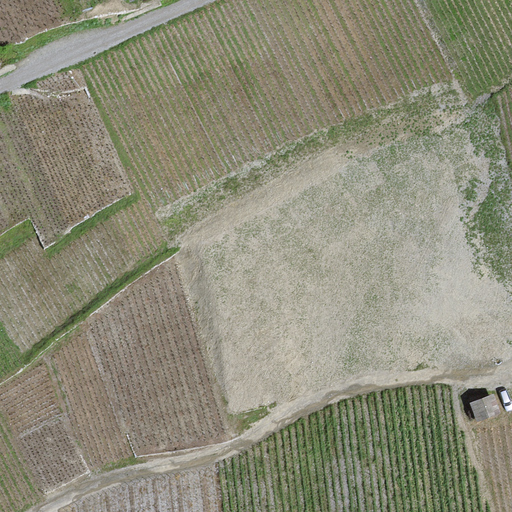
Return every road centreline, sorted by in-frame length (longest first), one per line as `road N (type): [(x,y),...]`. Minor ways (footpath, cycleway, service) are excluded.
road 1 (track): [(39,511),(84,488),(193,459),(394,381),(511,367)]
road 2 (track): [(0,84),(200,0)]
